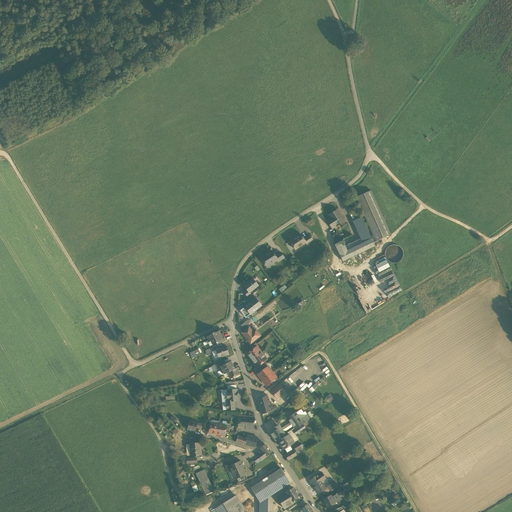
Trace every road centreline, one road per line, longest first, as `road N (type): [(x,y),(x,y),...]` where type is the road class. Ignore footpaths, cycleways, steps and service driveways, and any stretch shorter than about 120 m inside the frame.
road 1 (track): [(0,151),(134,366),(231,319)]
road 2 (residential): [(369,154),(351,183),(248,254),(234,280),(232,334),(262,432)]
road 3 (track): [(349,43),(369,154),(424,207),(487,241),(511,226)]
road 4 (track): [(321,348),(487,241)]
road 5 (track): [(417,511),(321,348)]
road 6 (track): [(134,366),(121,372),(121,382),(159,435),(173,489)]
road 7 (track): [(121,372),(0,431)]
